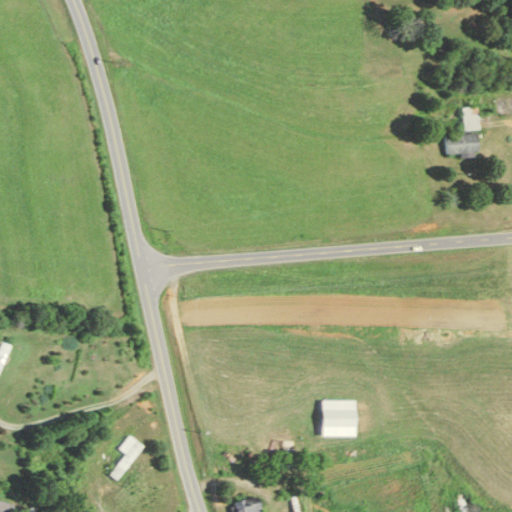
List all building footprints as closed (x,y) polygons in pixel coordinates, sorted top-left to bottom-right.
[(461,106),(461,129),(476,129),(476,106),(461,106)] [(443,155),(475,155),(475,134),(443,134),(443,155)] [(0,364),(9,346),(0,342),(0,341),(0,364)] [(117,450),(121,452),(107,475),(117,481),(139,443),(125,435),(117,450)] [(258,511),(259,499),(234,499),(233,511),(258,511)]
